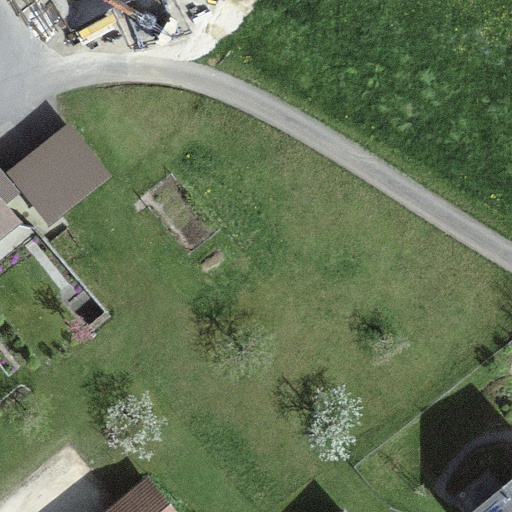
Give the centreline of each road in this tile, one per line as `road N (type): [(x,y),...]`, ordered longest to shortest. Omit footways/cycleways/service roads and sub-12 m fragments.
road 1 (track): [(0,102),(77,69),(190,77),(305,127),(511,257)]
road 2 (track): [(77,69),(127,27),(179,0)]
